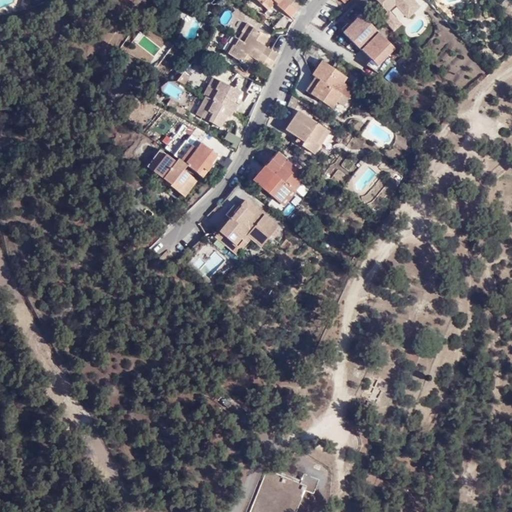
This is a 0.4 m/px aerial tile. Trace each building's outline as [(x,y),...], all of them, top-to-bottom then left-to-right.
[(19,0),(17,10),(31,6),(28,0),(19,0)] [(279,9),(289,18),(295,11),(281,0),(254,0),(268,11),(275,3),(281,8),(279,9)] [(281,0),(295,11),(300,5),(294,0),(281,0)] [(425,10),(415,0),(378,0),(379,0),(388,11),(391,14),(392,14),(400,8),(413,22),(425,10)] [(391,14),(388,11),(380,17),(393,31),(401,24),(392,14),(391,14)] [(360,13),(343,33),(371,59),(366,63),(374,69),(380,65),(395,48),(360,13)] [(235,38),(269,60),(274,53),(260,44),(265,37),(244,22),(238,30),(240,31),(235,38)] [(222,49),(225,51),(229,44),(231,45),(235,38),(231,35),(222,49)] [(270,61),(269,60),(235,38),(231,45),(229,44),(225,51),(247,66),(252,58),(266,67),(270,61)] [(312,75),(314,77),(340,94),(347,99),(353,89),(343,83),(346,77),(321,61),(312,75)] [(181,84),(185,78),(178,75),(175,80),(181,84)] [(212,88),(217,79),(210,76),(205,84),(212,88)] [(340,94),(314,77),(305,92),(331,109),(340,94)] [(238,91),(228,86),(227,89),(223,87),(224,83),(217,79),(212,88),(205,84),(200,94),(202,95),(230,110),(231,111),(235,104),(230,102),(232,99),(233,99),(238,91)] [(226,117),(230,110),(202,95),(192,113),(218,127),(224,116),(226,117)] [(172,109),(174,105),(175,102),(167,98),(163,104),(172,109)] [(182,110),(174,105),(172,109),(180,114),(182,110)] [(304,140),(301,146),(313,154),(319,145),(315,143),(324,129),(297,111),(284,130),(297,139),(299,137),(304,140)] [(315,143),(319,145),(328,131),(324,129),(315,143)] [(295,142),(301,146),(304,140),(299,137),(297,139),(295,142)] [(178,161),(189,146),(182,140),(171,155),(176,159),(178,161)] [(200,168),(204,171),(209,165),(208,163),(214,155),(198,143),(193,149),(189,146),(178,161),(184,165),(195,174),(200,168)] [(144,166),(151,171),(164,155),(157,149),(144,166)] [(263,166),(291,190),(298,182),(303,176),(274,152),(263,166)] [(180,170),(184,165),(178,161),(176,159),(173,162),(164,155),(151,171),(169,184),(168,186),(182,196),(194,181),(180,170)] [(280,204),(286,197),(291,190),(263,166),(251,180),(280,204)] [(200,177),(204,171),(200,168),(195,174),(200,177)] [(298,182),(291,190),(294,191),(300,184),(298,182)] [(288,198),(286,197),(280,204),(282,206),(288,198)] [(249,214),(254,208),(243,199),(228,217),(230,219),(241,207),(249,214)] [(248,232),(261,243),(275,226),(254,208),(249,214),(241,207),(230,219),(228,217),(217,231),(235,246),(247,231),(246,219),(249,219),(255,224),(248,232)] [(259,245),(261,243),(248,232),(247,231),(235,246),(217,231),(213,235),(234,253),(248,236),(259,245)] [(285,250),(290,244),(285,240),(279,246),(285,250)] [(303,472),(300,480),(307,483),(307,484),(305,490),(313,493),(319,478),(303,472)]
